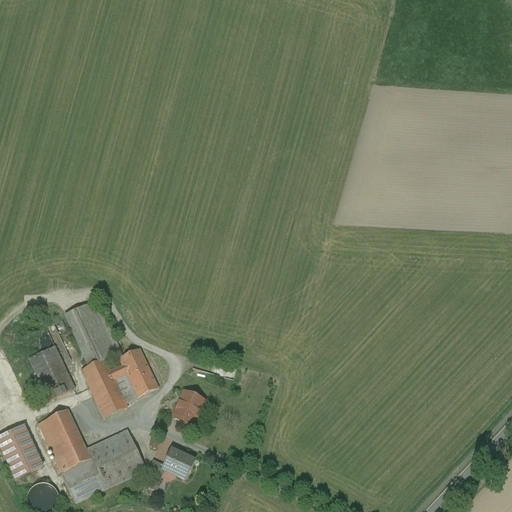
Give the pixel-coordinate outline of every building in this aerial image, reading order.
[(120,355),(96,303),(64,318),(88,369),(104,362),(104,363),(120,355)] [(54,348),(28,361),(49,403),(74,391),(54,348)] [(139,351),(119,361),(122,367),(109,373),(125,406),(158,391),(139,351)] [(104,363),(104,362),(88,369),(81,373),(104,421),(127,410),(109,373),(104,363)] [(204,403),(183,393),(171,420),(192,429),(204,403)] [(90,462),(67,413),(38,426),(75,505),(145,472),(127,433),(118,437),(117,437),(87,451),(92,461),(90,462)] [(23,427),(0,438),(0,450),(11,474),(14,480),(42,467),(23,427)] [(194,463),(170,452),(161,471),(185,482),(194,463)] [(160,466),(152,462),(146,476),(154,479),(160,466)] [(156,492),(159,483),(149,479),(146,488),(156,492)] [(42,484),(39,485),(37,485),(36,486),(34,487),(33,488),(31,489),(30,490),(29,492),(28,494),(28,496),(27,497),(27,499),(27,501),(28,503),(28,504),(29,506),(30,507),(31,509),(32,510),(33,511),(34,511),(50,511),(52,510),(54,509),(55,507),(56,505),(57,503),(57,501),(57,499),(57,497),(57,495),(56,494),(55,491),(53,489),(51,488),(49,486),(47,485),(45,485),(42,484)]
